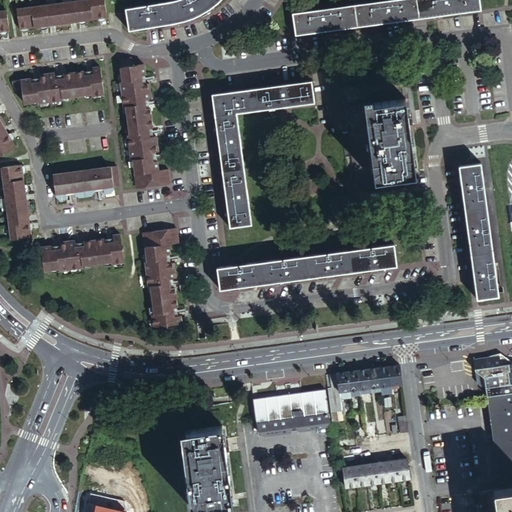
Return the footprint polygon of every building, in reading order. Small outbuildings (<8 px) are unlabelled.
[(105,12),(103,0),(71,0),(16,8),(19,24),(105,12)] [(164,0),(127,6),(130,27),(190,16),(204,9),(215,0),(164,0)] [(395,18),(392,0),(365,0),(292,10),(295,32),(395,18)] [(441,12),(439,0),(392,0),(395,18),(441,12)] [(478,0),(439,0),(441,12),(480,7),(478,0)] [(0,26),(8,25),(6,9),(0,10),(0,26)] [(105,12),(19,24),(19,28),(55,23),(57,25),(70,23),(72,21),(106,16),(105,12)] [(131,57),(119,59),(123,82),(121,82),(125,107),(126,107),(131,135),(129,135),(132,160),(134,160),(138,182),(148,180),(149,186),(167,183),(166,178),(167,178),(166,169),(159,170),(157,161),(153,161),(152,152),(159,151),(156,136),(150,137),(149,128),(153,127),(150,107),(146,108),(144,99),(151,98),(149,83),(142,84),(141,75),(145,75),(143,63),(141,64),(133,65),(131,57)] [(104,93),(100,65),(92,67),(93,73),(84,74),(83,70),(63,73),(64,77),(55,78),(54,72),(39,74),(40,81),(31,82),(30,78),(13,80),(13,84),(17,91),(22,90),(23,103),(37,101),(38,103),(63,99),(63,97),(91,93),(91,95),(104,93)] [(212,92),(217,131),(219,131),(222,152),(220,152),(224,186),(227,185),(230,207),(227,207),(230,224),(251,222),(237,111),(275,105),(275,103),(297,100),(297,102),(315,100),(312,78),(212,92)] [(406,139),(410,138),(404,96),(372,101),(371,96),(364,97),(365,102),(367,101),(376,165),(409,161),(406,139)] [(415,172),(410,138),(406,139),(409,161),(376,165),(367,101),(365,102),(364,102),(375,178),(415,172)] [(0,126),(13,149),(17,146),(6,128),(7,125),(1,114),(0,114),(0,126)] [(0,156),(13,149),(0,126),(0,156)] [(460,164),(462,180),(464,180),(467,201),(465,201),(469,234),(471,234),(474,256),(472,256),(477,296),(499,293),(481,161),(460,164)] [(23,164),(18,165),(29,237),(33,237),(30,216),(32,214),(30,200),(28,199),(23,164)] [(29,237),(18,165),(3,167),(13,240),(29,237)] [(121,185),(118,165),(54,174),(57,196),(61,200),(68,198),(67,192),(75,191),(75,193),(80,197),(92,195),(95,191),(95,188),(104,187),(105,193),(111,192),(115,187),(115,185),(121,185)] [(170,189),(169,188),(168,189),(167,191),(166,192),(166,194),(166,195),(168,197),(169,197),(170,198),(172,197),(173,196),(174,195),(175,193),(175,192),(174,191),(173,190),(172,189),(170,189)] [(171,243),(177,242),(175,231),(174,232),(173,226),(156,229),(157,236),(146,237),(149,260),(147,260),(150,285),(153,285),(157,313),(154,314),(156,326),(184,322),(183,315),(177,316),(175,307),(179,306),(177,287),(173,287),(171,278),(177,277),(176,261),(169,262),(168,253),(172,253),(171,243)] [(157,236),(156,229),(145,231),(146,237),(157,236)] [(52,245),(42,246),(46,269),(60,267),(60,270),(85,266),(84,264),(113,260),(113,262),(126,261),(122,233),(114,234),(115,240),(106,242),(105,237),(85,241),(85,244),(77,246),(76,239),(61,242),(62,248),(53,249),(52,245)] [(398,263),(395,241),(217,265),(220,287),(398,263)] [(499,352),(496,353),(496,355),(498,355),(503,358),(504,361),(510,360),(499,352)] [(496,353),(485,354),(489,383),(496,382),(511,379),(511,359),(510,360),(504,361),(503,358),(498,355),(496,355),(496,353)] [(489,383),(485,354),(475,356),(471,356),(474,381),(477,381),(482,385),(489,383)] [(399,362),(391,363),(393,383),(400,381),(402,381),(399,362)] [(391,363),(380,365),(382,384),(383,389),(392,388),(392,386),(391,383),(393,383),(391,363)] [(380,365),(370,366),(372,385),(382,384),(380,365)] [(370,366),(359,368),(363,392),(373,390),(372,385),(370,366)] [(359,368),(349,369),(352,389),(352,394),(363,392),(359,368)] [(331,385),(328,386),(333,418),(344,417),(342,397),(342,394),(344,394),(344,396),(351,395),(350,389),(352,389),(349,369),(330,372),(331,385)] [(498,392),(511,389),(511,379),(496,382),(498,392)] [(289,392),(253,397),(256,419),(328,409),(325,387),(301,391),(300,387),(288,388),(289,392)] [(511,511),(511,393),(486,397),(487,400),(499,487),(478,489),(480,511),(511,511)] [(328,409),(256,419),(257,430),(260,431),(263,434),(290,430),(294,425),(299,428),(325,424),(330,419),(328,409)] [(402,429),(409,428),(407,413),(400,414),(402,429)] [(206,424),(185,428),(194,491),(227,486),(224,464),(228,464),(224,435),(222,422),(212,424),(212,426),(207,427),(206,424)] [(191,503),(192,503),(232,497),(228,464),(224,464),(227,486),(194,491),(185,428),(182,428),(191,503)] [(232,497),(192,503),(193,509),(236,503),(227,435),(224,435),(228,464),(232,497)] [(411,476),(408,455),(397,457),(400,477),(411,476)] [(400,477),(397,457),(386,459),(389,479),(400,477)] [(377,460),(379,480),(389,479),(386,459),(377,460)] [(366,462),(368,482),(379,480),(377,460),(366,462)] [(354,463),(357,484),(368,482),(366,462),(354,463)] [(347,485),(357,484),(354,463),(344,465),(347,485)] [(90,493),(86,511),(126,511),(129,501),(90,493)]
